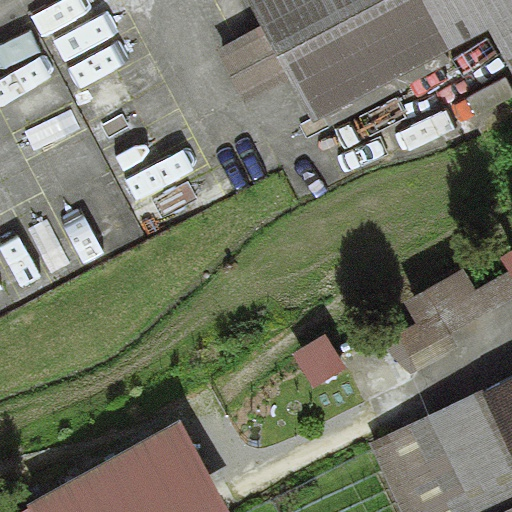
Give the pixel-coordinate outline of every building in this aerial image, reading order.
[(511,0),(245,0),(307,116),(482,24),(511,80),(511,0)] [(511,283),(506,271),(463,295),(471,312),(511,291),(511,283)] [(511,374),(483,389),(511,449),(511,374)] [(511,449),(483,389),(416,423),(457,511),(500,511),(511,506),(511,449)] [(410,511),(457,511),(416,423),(378,443),(410,511)] [(37,505),(40,511),(160,511),(201,490),(169,432),(37,505)]
